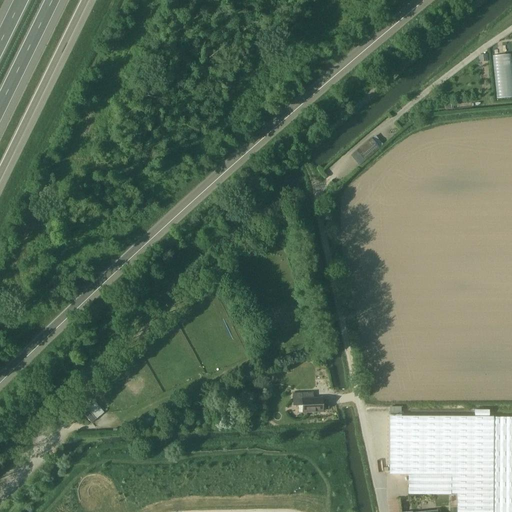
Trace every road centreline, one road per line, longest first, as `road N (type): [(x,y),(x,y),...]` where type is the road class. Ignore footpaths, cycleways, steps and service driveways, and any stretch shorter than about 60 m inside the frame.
road 1 (motorway): [(0,378),(213,177),(420,0)]
road 2 (motorway): [(0,171),(85,0)]
